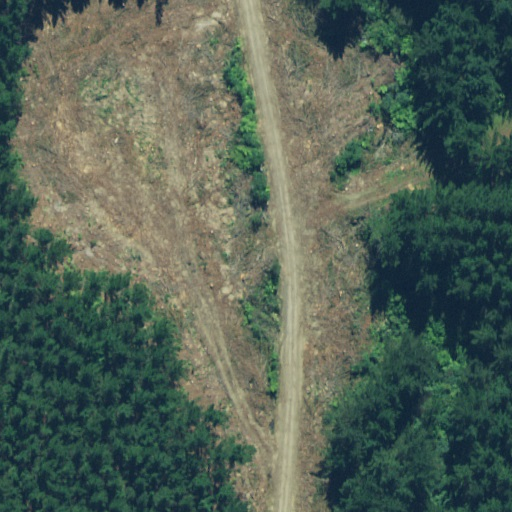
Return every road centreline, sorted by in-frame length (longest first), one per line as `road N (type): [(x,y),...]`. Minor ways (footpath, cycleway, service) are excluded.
road 1 (track): [(511,113),(304,242),(278,366),(275,511)]
road 2 (unclassified): [(236,0),(253,82),(280,137),(315,156),(414,173)]
